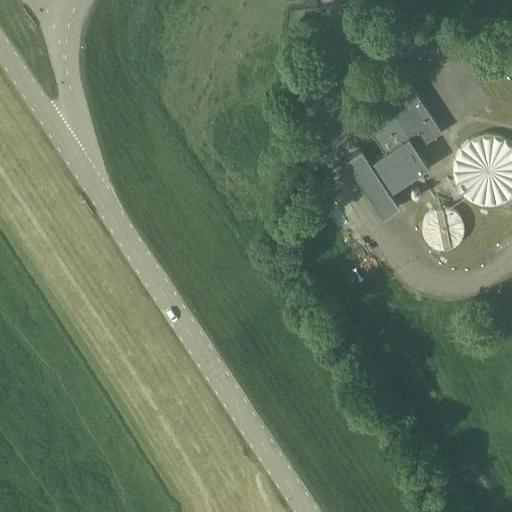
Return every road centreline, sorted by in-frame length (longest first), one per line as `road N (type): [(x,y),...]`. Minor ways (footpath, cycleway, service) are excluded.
road 1 (unclassified): [(310,511),(83,162)]
road 2 (unknown): [(327,0),(334,172),(386,256),(426,279)]
road 3 (unclassified): [(83,162),(55,0)]
road 4 (unclassified): [(83,162),(0,45)]
